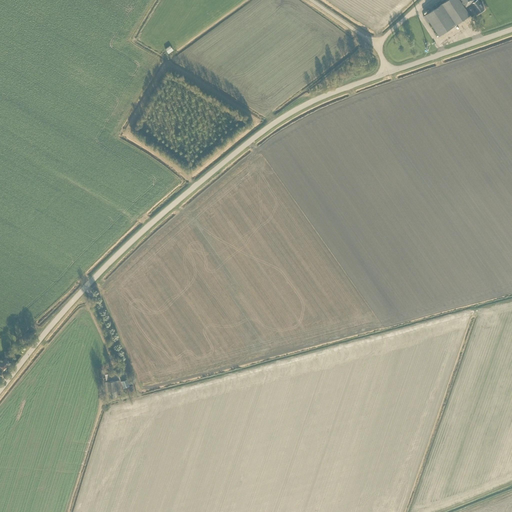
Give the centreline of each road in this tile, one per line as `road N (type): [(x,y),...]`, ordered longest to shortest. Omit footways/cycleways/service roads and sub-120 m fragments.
road 1 (tertiary): [(0,389),(140,232),(256,135),(332,92),(388,73)]
road 2 (tertiary): [(388,73),(511,29)]
